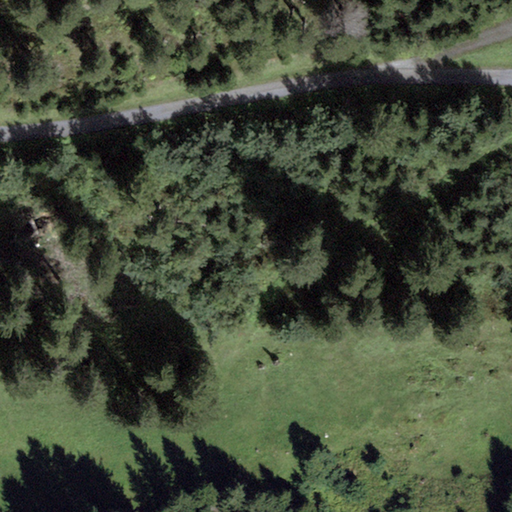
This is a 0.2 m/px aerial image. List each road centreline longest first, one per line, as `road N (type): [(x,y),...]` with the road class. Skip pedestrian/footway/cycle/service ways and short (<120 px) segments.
road 1 (unclassified): [(511,71),(399,69),(0,131)]
road 2 (track): [(218,384),(255,315),(304,251),(377,218),(511,134)]
